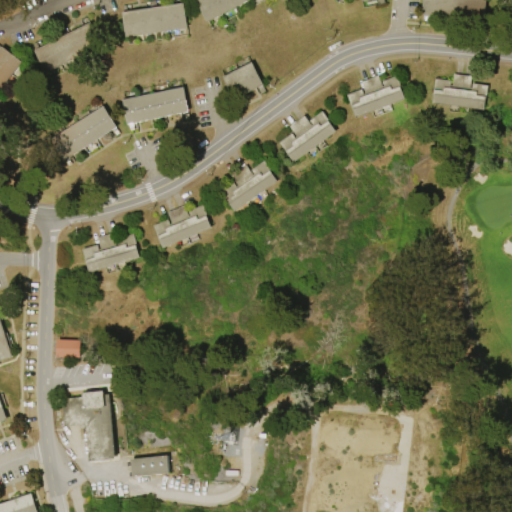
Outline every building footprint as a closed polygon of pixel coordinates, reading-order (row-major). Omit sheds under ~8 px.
[(187,4),(190,29),(127,39),(124,14),(125,13),(124,8),(132,6),(133,12),(148,10),(147,3),(162,1),(163,8),(177,6),(176,0),(183,0),(184,5),(187,4)] [(253,0),(208,23),(197,0),(253,0)] [(425,0),(487,0),(486,21),(433,17),(432,23),(425,23),(426,16),(424,16),(425,0)] [(93,23),(104,45),(47,74),(36,51),(70,34),(68,29),(74,26),(76,31),(84,27),(82,22),(88,18),(91,24),(93,23)] [(3,48),(24,64),(3,91),(0,88),(0,47),(2,49),(3,48)] [(225,78),(254,63),(266,86),(236,101),(225,78)] [(349,96),(365,90),(362,83),(381,77),(383,83),(399,77),(407,99),(392,105),(373,112),(357,118),(349,96)] [(437,81),(454,83),(455,77),(474,79),(473,86),(490,88),(487,111),(471,109),(451,107),(434,105),(437,81)] [(185,88),(191,112),(190,113),(191,120),(184,122),(183,114),(168,118),(169,124),(155,127),(154,121),(138,124),(139,130),(132,132),(130,126),(129,126),(123,101),(185,88)] [(106,107),(119,129),(118,129),(122,135),(115,139),(112,134),(93,145),(94,147),(97,145),(99,149),(89,155),(86,150),(74,157),(77,163),(71,167),(67,161),(66,162),(52,140),(106,107)] [(281,144),(295,134),(291,128),(307,117),(311,122),(325,113),(338,132),(325,141),(309,153),(295,163),(281,144)] [(222,193),(236,183),(233,177),(248,166),(252,172),(266,162),(280,181),(266,191),(250,202),(236,212),(222,193)] [(155,225),(171,219),(169,213),(187,206),(189,213),(205,206),(214,229),(165,249),(155,225)] [(83,249),(100,244),(98,238),(117,233),(118,239),(135,234),(142,259),(90,274),(83,249)] [(0,315),(15,358),(0,363),(0,315)] [(59,341),(82,342),(82,358),(58,358),(59,341)] [(92,463),(88,426),(67,428),(64,400),(86,398),(85,394),(105,392),(106,396),(112,395),(118,461),(92,463)] [(0,397),(1,397),(0,395),(3,394),(8,408),(5,409),(9,421),(0,424),(0,397)] [(133,460),(169,457),(171,475),(134,478),(133,460)] [(0,511),(37,511),(31,492),(0,501),(0,511)]
